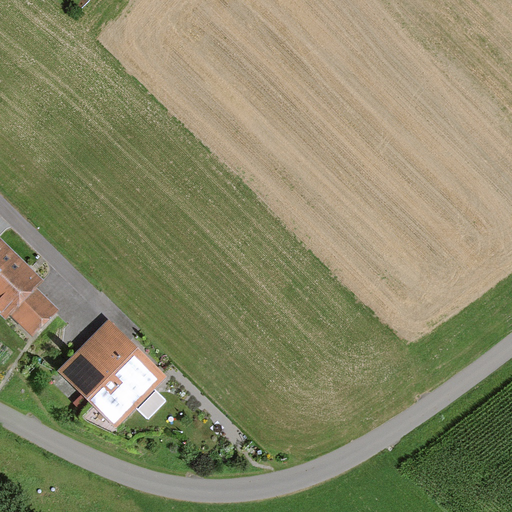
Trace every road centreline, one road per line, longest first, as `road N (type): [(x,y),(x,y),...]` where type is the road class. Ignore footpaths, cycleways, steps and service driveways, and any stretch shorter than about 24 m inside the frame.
road 1 (unclassified): [(0,417),(152,483),(244,491),(358,453),(511,346)]
road 2 (residential): [(0,205),(107,309)]
